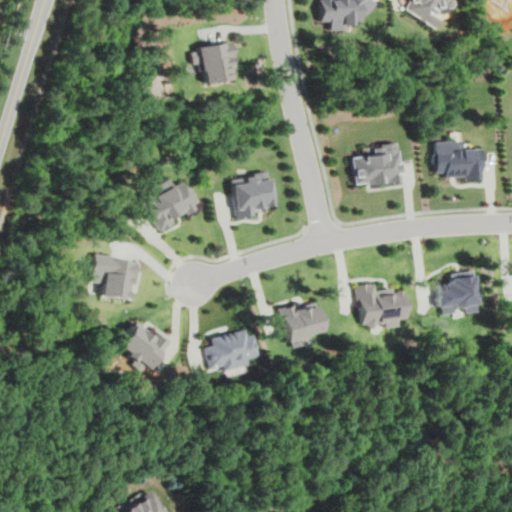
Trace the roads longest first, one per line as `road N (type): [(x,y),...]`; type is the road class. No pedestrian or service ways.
road 1 (residential): [(191,287),(295,249),(511,226)]
road 2 (residential): [(276,0),(328,243)]
road 3 (tertiary): [(44,0),(0,150)]
